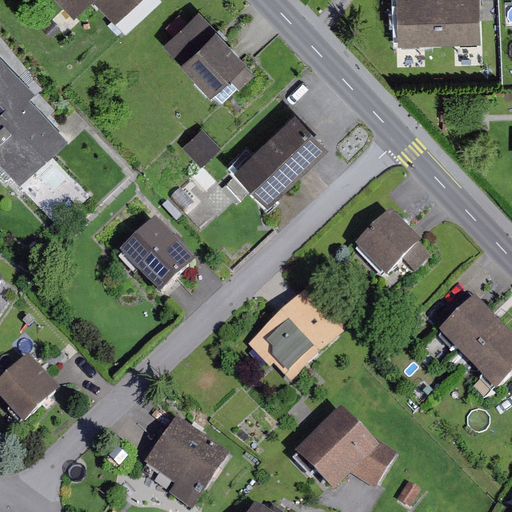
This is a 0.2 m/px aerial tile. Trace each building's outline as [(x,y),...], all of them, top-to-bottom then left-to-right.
[(134,0),(64,0),(80,16),(95,0),(101,0),(117,16),(134,0)] [(481,0),(397,0),(400,43),(483,41),(481,0)] [(172,39),(191,57),(184,64),(218,98),(253,64),(201,11),(172,39)] [(67,137),(28,97),(35,89),(0,53),(0,124),(4,120),(16,132),(0,146),(0,161),(21,183),(67,137)] [(332,151),(300,114),(240,166),(272,203),(332,151)] [(186,134),(204,152),(217,139),(200,121),(186,134)] [(430,253),(396,217),(363,248),(397,283),(430,253)] [(195,262),(159,224),(128,252),(165,291),(195,262)] [(347,337),(310,297),(256,347),(292,387),(347,337)] [(511,375),(511,338),(480,304),(448,333),(499,388),(511,375)] [(63,393),(31,359),(0,388),(0,393),(30,424),(63,393)] [(380,450),(344,414),(300,457),(336,493),(380,450)] [(230,454),(182,424),(154,466),(202,497),(230,454)]
